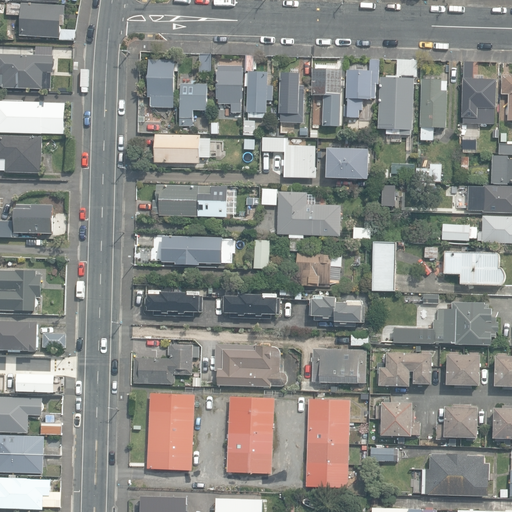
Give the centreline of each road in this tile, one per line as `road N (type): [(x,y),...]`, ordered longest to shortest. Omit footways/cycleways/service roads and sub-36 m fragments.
road 1 (residential): [(110,16),(93,511)]
road 2 (residential): [(511,28),(110,16)]
